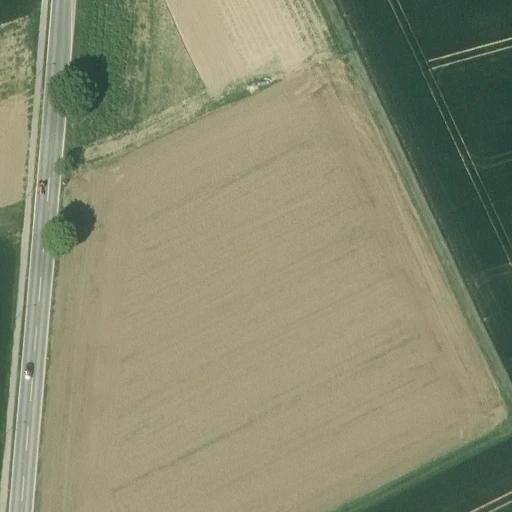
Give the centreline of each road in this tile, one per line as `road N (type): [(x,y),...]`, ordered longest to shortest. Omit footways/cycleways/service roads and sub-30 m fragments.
road 1 (tertiary): [(18,511),(58,0)]
road 2 (track): [(511,406),(317,0)]
road 3 (track): [(345,511),(511,430)]
